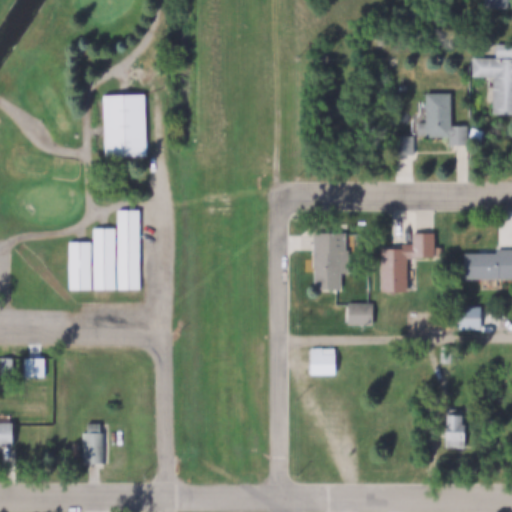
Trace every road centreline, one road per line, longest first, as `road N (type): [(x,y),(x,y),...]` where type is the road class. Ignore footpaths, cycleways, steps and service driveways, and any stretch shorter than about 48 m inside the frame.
road 1 (residential): [(511,496),(0,496)]
road 2 (residential): [(169,497),(165,152),(159,102),(133,56)]
road 3 (residential): [(286,511),(280,205)]
road 4 (residential): [(280,205),(287,195),(323,190),(511,194)]
road 5 (residential): [(167,328),(0,330)]
